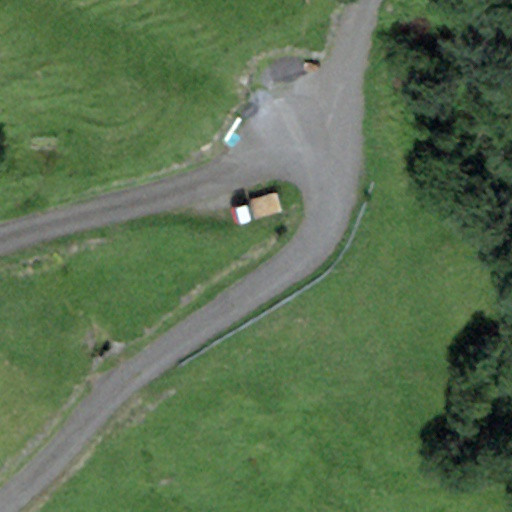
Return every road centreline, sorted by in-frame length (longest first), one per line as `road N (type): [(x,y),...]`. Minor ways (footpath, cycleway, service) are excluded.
road 1 (track): [(0,242),(219,176),(265,150),(315,161),(331,182),(331,216),(314,244),(128,376),(0,501)]
road 2 (track): [(366,0),(293,151)]
